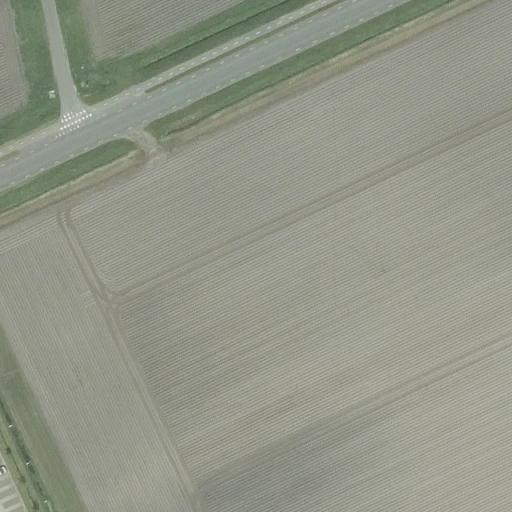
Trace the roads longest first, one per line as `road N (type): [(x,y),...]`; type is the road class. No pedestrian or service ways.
road 1 (secondary): [(75,143),(383,0)]
road 2 (unclassified): [(75,143),(48,0)]
